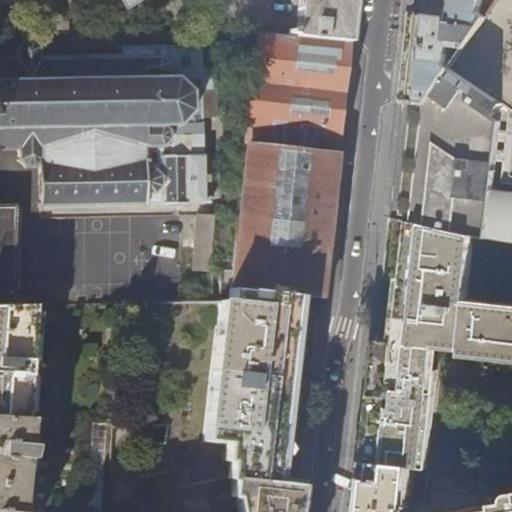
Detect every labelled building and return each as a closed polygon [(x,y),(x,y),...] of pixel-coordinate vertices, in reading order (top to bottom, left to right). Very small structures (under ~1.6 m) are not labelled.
[(65,22),(51,0),(47,0),(40,5),(28,11),(41,33),(65,33),(65,22)] [(293,0),(290,32),(283,31),(283,36),(348,42),(349,32),(352,0),(293,0)] [(445,59),(447,43),(467,46),(485,19),(480,16),(482,4),(483,0),(452,0),(450,15),(412,11),(403,92),(402,100),(412,101),(429,102),(451,69),(454,65),(445,59)] [(244,148),(336,156),(336,150),(343,88),(348,42),(283,36),(254,34),(244,148)] [(206,205),(202,88),(215,88),(215,68),(202,68),(201,45),(122,46),(122,56),(37,57),(37,48),(38,47),(37,43),(36,46),(35,46),(31,43),(32,42),(30,40),(28,42),(23,42),(22,40),(20,41),(20,43),(16,47),(14,46),(13,49),(15,50),(15,59),(0,58),(0,152),(0,150),(19,150),(19,153),(20,154),(19,161),(18,162),(20,164),(21,162),(25,166),(25,167),(28,169),(28,168),(35,168),(36,169),(38,168),(37,166),(40,164),(40,169),(39,170),(39,172),(41,173),(40,195),(39,195),(39,198),(40,198),(40,203),(39,203),(39,205),(41,205),(41,207),(45,207),(45,205),(61,205),(61,206),(64,206),(64,205),(82,204),(82,206),(85,206),(85,204),(103,204),(103,206),(106,206),(106,204),(123,204),(123,206),(126,206),(127,204),(144,204),(145,205),(147,205),(148,204),(162,204),(162,205),(165,205),(165,204),(188,204),(188,205),(191,205),(191,203),(204,204),(204,205),(206,205)] [(429,102),(412,101),(402,100),(391,199),(389,217),(409,222),(472,236),(511,244),(511,192),(491,190),(500,121),(493,116),(502,103),(451,69),(429,102)] [(0,306),(19,306),(23,205),(0,204),(0,306)] [(213,271),(216,215),(192,214),(189,270),(213,271)] [(511,304),(466,299),(472,236),(409,222),(395,344),(376,340),(372,372),(363,450),(362,461),(414,467),(422,468),(435,348),(511,355),(511,304)] [(295,295),(232,289),(231,301),(219,301),(203,442),(224,444),(222,461),(228,461),(226,479),(232,479),(229,498),(237,499),(238,511),(296,511),(299,486),(274,482),(275,475),(276,466),(283,397),(285,384),(287,370),(295,295)] [(44,305),(38,419),(41,419),(113,424),(121,304),(44,305)] [(0,416),(38,419),(44,305),(19,306),(0,306),(0,416)] [(18,511),(24,461),(28,462),(28,458),(31,458),(33,447),(38,447),(41,419),(38,419),(0,416),(0,511),(18,511)] [(410,503),(414,467),(362,461),(359,485),(356,511),(491,511),(491,504),(442,511),(401,511),(402,510),(410,503)] [(511,511),(511,492),(490,497),(491,504),(491,511),(511,511)]
